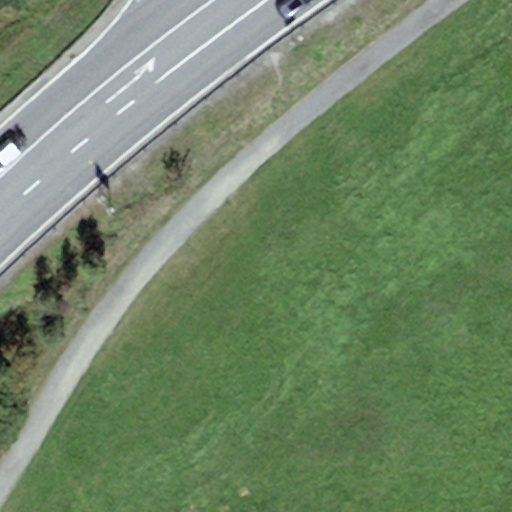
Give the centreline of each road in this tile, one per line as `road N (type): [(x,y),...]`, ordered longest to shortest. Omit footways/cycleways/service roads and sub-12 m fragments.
road 1 (track): [(0,477),(119,296),(207,201),(449,0)]
road 2 (primary): [(0,197),(240,0)]
